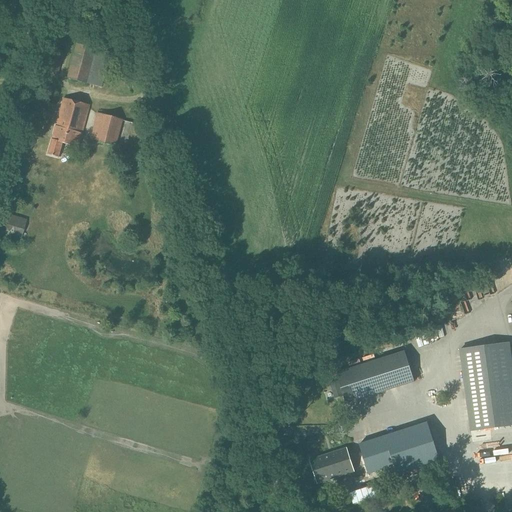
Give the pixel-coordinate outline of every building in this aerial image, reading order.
[(78,44),(69,79),(102,88),(112,53),(97,49),(78,44)] [(59,77),(65,53),(47,48),(40,71),(59,77)] [(56,126),(52,140),(48,154),(59,157),(63,143),(79,147),(90,105),(64,98),(56,126)] [(90,139),(116,146),(123,120),(98,113),(90,139)] [(26,220),(4,213),(0,227),(0,233),(21,240),(26,220)] [(471,431),(511,425),(511,362),(509,344),(460,350),(471,431)] [(330,384),(335,399),(344,397),(346,404),(415,382),(405,351),(336,373),(339,381),(330,384)] [(359,444),(369,475),(394,467),(397,476),(440,462),(427,422),(359,444)] [(346,449),(310,460),(318,484),(353,472),(346,449)]
